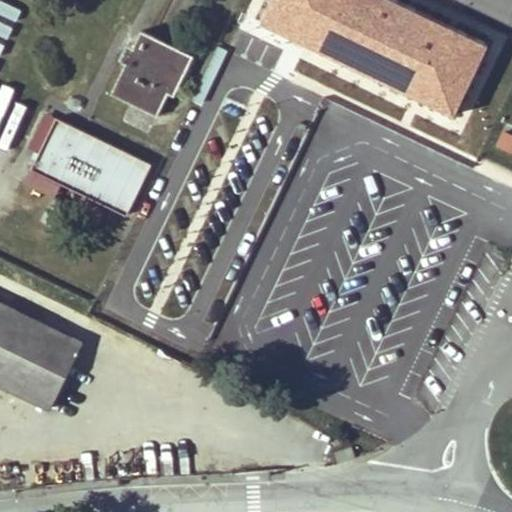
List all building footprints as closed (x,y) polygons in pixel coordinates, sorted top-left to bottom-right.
[(489,44),(395,0),(275,0),(266,18),(458,107),(489,44)] [(21,12),(0,2),(0,14),(17,22),(21,12)] [(13,30),(0,24),(0,35),(8,40),(13,30)] [(192,58),(141,34),(111,96),(157,118),(168,95),(173,97),(192,58)] [(152,165),(56,121),(32,172),(127,217),(152,165)] [(511,154),(511,130),(505,127),(496,147),(511,154)] [(308,345),(338,359),(406,216),(376,202),(308,345)] [(0,384),(49,408),(81,342),(0,302),(0,384)] [(351,448),(332,454),(336,467),(355,460),(351,448)]
